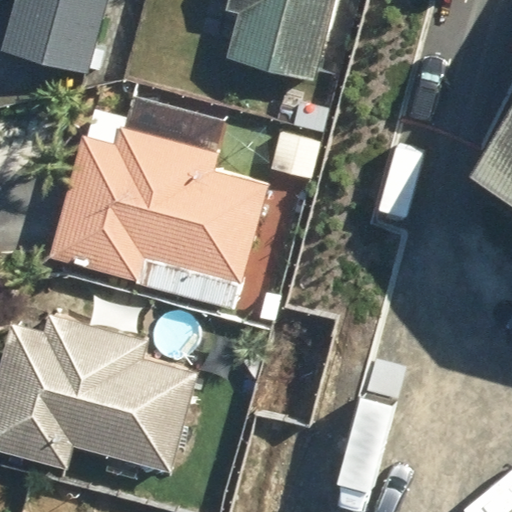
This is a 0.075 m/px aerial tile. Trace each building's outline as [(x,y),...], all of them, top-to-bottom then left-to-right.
[(18,0),(4,52),(90,76),(110,0),(18,0)] [(317,81),(337,0),(231,0),(229,7),(242,9),(230,59),(317,81)] [(337,0),(334,16),(359,23),(364,0),(337,0)] [(294,124),(323,130),(329,111),(299,103),(294,124)] [(511,122),(481,174),(511,192),(511,122)] [(146,260),(245,284),(270,185),(215,171),(220,152),(124,128),(119,146),(84,137),(53,258),(141,280),(146,260)] [(310,180),(318,143),(281,134),(272,171),(310,180)] [(73,448),(175,475),(199,375),(142,361),(148,340),(51,315),(45,334),(11,324),(0,369),(0,453),(68,470),(73,448)]
